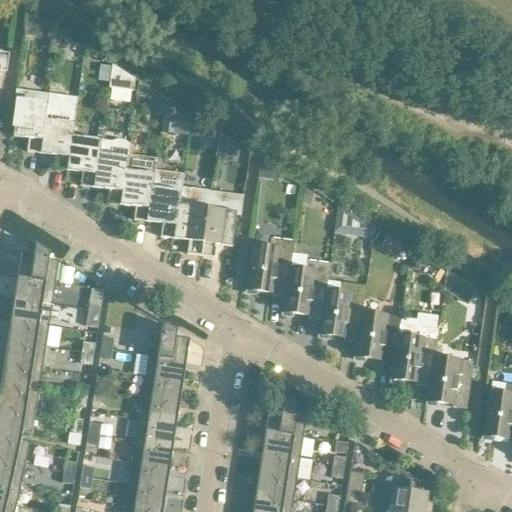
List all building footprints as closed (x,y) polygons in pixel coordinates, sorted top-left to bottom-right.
[(39,20),(27,13),(25,26),(26,26),(24,37),(37,38),(39,20)] [(59,40),(58,49),(62,50),(67,46),(67,41),(59,40)] [(0,71),(7,72),(9,54),(0,52),(0,71)] [(134,92),(135,80),(112,67),(109,89),(134,92)] [(139,82),(137,97),(151,99),(166,101),(166,98),(158,94),(155,92),(139,82)] [(27,153),(41,155),(49,100),(49,95),(16,90),(14,106),(18,106),(14,137),(29,140),(27,153)] [(49,100),(41,155),(56,157),(54,170),(68,172),(73,137),(75,124),(79,99),(64,97),(63,102),(49,100)] [(164,117),(161,133),(174,135),(174,134),(189,136),(192,114),(166,98),(166,101),(164,117)] [(189,136),(208,138),(210,125),(192,114),(189,136)] [(218,139),(220,131),(210,125),(208,138),(218,139)] [(238,141),(220,131),(218,139),(217,152),(235,155),(238,141)] [(73,137),(68,172),(82,174),(81,187),(94,189),(101,141),(73,137)] [(101,141),(94,189),(109,191),(107,204),(121,206),(126,171),(127,171),(129,155),(130,145),(127,142),(118,141),(112,142),(101,141)] [(279,169),(261,158),(260,167),(259,178),(277,181),(279,169)] [(154,175),(148,223),(162,225),(161,238),(175,240),(182,188),(184,188),(186,174),(155,170),(154,175)] [(126,171),(121,206),(136,208),(134,221),(148,223),(154,175),(127,171),(126,171)] [(182,188),(175,240),(189,242),(187,255),(201,257),(210,192),(184,188),(182,188)] [(304,190),(302,203),(311,204),(313,191),(304,190)] [(210,192),(201,257),(215,259),(217,246),(232,248),(237,216),(241,217),(244,197),(210,192)] [(339,206),(335,234),(347,236),(350,212),(339,206)] [(363,220),(360,238),(373,240),(375,227),(363,220)] [(271,239),(269,248),(253,246),(253,247),(247,290),(250,291),(249,293),(257,294),(257,292),(273,294),(273,297),(285,299),(286,299),(290,268),(291,269),(294,242),(271,239)] [(21,256),(18,278),(56,284),(60,262),(56,262),(50,261),(51,257),(51,256),(50,255),(50,254),(49,253),(37,245),(35,258),(21,256)] [(411,250),(408,268),(419,270),(421,256),(411,250)] [(309,319),(321,321),(322,321),(326,291),(327,291),(328,282),(330,265),(307,262),(305,271),(291,269),(290,268),(286,299),(285,299),(283,313),(286,313),(286,316),(293,317),(293,314),(309,316),(309,319)] [(472,304),(480,290),(452,273),(444,288),(472,304)] [(18,278),(15,299),(53,305),(56,284),(18,278)] [(345,341),(357,343),(358,343),(362,313),(363,313),(366,287),(328,282),(327,291),(326,291),(322,321),(321,321),(319,335),(322,335),(322,338),(329,339),(329,336),(345,339),(345,341)] [(102,302),(104,291),(92,289),(90,301),(102,302)] [(15,299),(11,321),(50,327),(53,305),(15,299)] [(54,317),(68,320),(70,308),(56,306),(54,317)] [(88,317),(99,319),(101,308),(89,306),(88,317)] [(398,335),(399,336),(400,324),(401,319),(363,313),(362,313),(358,343),(357,343),(355,357),(358,358),(358,360),(365,361),(365,359),(381,361),(381,364),(394,366),(398,335)] [(511,314),(510,314),(501,328),(511,334),(511,333),(511,314)] [(98,330),(99,319),(88,317),(86,328),(98,330)] [(11,321),(8,343),(46,348),(50,327),(11,321)] [(394,366),(392,380),(394,380),(394,382),(401,384),(402,381),(417,383),(417,386),(430,388),(434,358),(435,358),(439,330),(436,329),(416,327),(400,324),(399,336),(398,335),(394,366)] [(162,330),(162,331),(161,336),(152,335),(149,356),(186,362),(190,340),(177,338),(177,332),(169,327),(168,327),(167,327),(166,327),(165,327),(164,327),(164,328),(163,329),(162,330)] [(102,338),(101,350),(113,352),(114,340),(102,338)] [(8,343),(5,364),(43,370),(46,348),(8,343)] [(84,344),(82,355),(94,357),(95,345),(84,344)] [(111,363),(113,352),(101,350),(99,361),(111,363)] [(80,367),(92,368),(94,357),(82,355),(80,367)] [(183,383),(186,362),(149,356),(145,378),(183,383)] [(473,363),(435,358),(434,358),(430,388),(428,402),(430,402),(430,405),(437,406),(438,403),(453,406),(453,408),(467,410),(473,363)] [(5,364),(1,386),(39,392),(43,370),(5,364)] [(145,378),(142,399),(180,405),(183,383),(145,378)] [(107,384),(96,382),(94,393),(105,394),(107,384)] [(489,392),(483,436),(486,437),(485,439),(493,440),(493,438),(509,440),(509,443),(511,443),(511,386),(507,385),(507,384),(492,382),(490,392),(489,392)] [(1,386),(0,394),(0,407),(36,413),(39,392),(1,386)] [(76,396),(87,398),(89,388),(77,386),(76,396)] [(104,406),(105,394),(94,393),(93,404),(104,406)] [(86,409),(87,398),(76,396),(74,407),(86,409)] [(177,426),(180,405),(142,399),(139,421),(177,426)] [(269,409),(266,431),(304,437),(307,415),(298,414),(298,409),(298,408),(297,407),(296,406),(285,399),(283,411),(269,409)] [(0,407),(0,433),(32,439),(32,435),(36,413),(0,407)] [(139,421),(135,442),(173,448),(177,426),(139,421)] [(89,424),(88,436),(99,438),(101,426),(89,424)] [(301,458),(304,437),(266,431),(263,453),(301,458)] [(0,433),(0,458),(26,465),(31,443),(32,439),(0,433)] [(70,434),(69,445),(80,447),(81,436),(70,434)] [(97,449),(99,438),(88,436),(86,447),(97,449)] [(170,469),(173,448),(135,442),(132,464),(170,469)] [(346,455),(348,444),(336,442),(335,453),(346,455)] [(263,453),(259,474),(297,480),(301,458),(263,453)] [(335,456),(333,464),(345,465),(346,457),(335,456)] [(0,458),(0,481),(21,486),(26,465),(0,458)] [(66,463),(64,474),(75,476),(77,465),(66,463)] [(132,464),(129,485),(167,491),(170,469),(132,464)] [(331,478),(343,480),(345,465),(333,464),(331,478)] [(83,468),(81,479),(92,480),(94,469),(83,468)] [(350,472),(345,504),(352,505),(360,506),(365,475),(350,472)] [(74,487),(75,476),(64,474),(63,485),(74,487)] [(259,474),(256,496),(294,502),(297,480),(259,474)] [(90,491),(92,480),(81,479),(79,490),(90,491)] [(381,509),(391,511),(400,511),(431,511),(432,506),(427,502),(428,494),(417,492),(418,485),(412,484),(413,482),(411,482),(411,483),(409,482),(409,481),(396,479),(392,479),(388,480),(385,483),(384,487),(381,509)] [(0,481),(0,503),(16,507),(21,486),(0,481)] [(160,511),(163,511),(167,491),(129,485),(126,507),(160,511)] [(327,505),(339,507),(340,496),(328,494),(327,505)] [(256,496),(253,511),(292,511),(294,502),(256,496)] [(0,503),(0,511),(15,511),(16,507),(0,503)]
